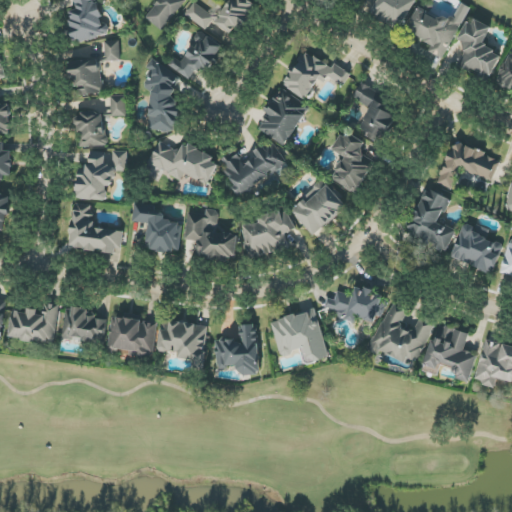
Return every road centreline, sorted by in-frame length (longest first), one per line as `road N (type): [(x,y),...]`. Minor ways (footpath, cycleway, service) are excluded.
road 1 (residential): [(0,266),(235,293),(284,287),(368,238),(450,108)]
road 2 (residential): [(511,129),(450,108),(287,0)]
road 3 (residential): [(38,268),(48,136),(26,21)]
road 4 (residential): [(368,238),(436,285),(511,316)]
road 5 (residential): [(292,4),(226,111)]
